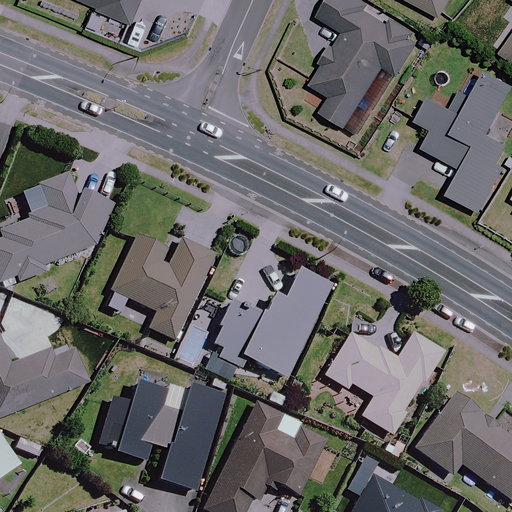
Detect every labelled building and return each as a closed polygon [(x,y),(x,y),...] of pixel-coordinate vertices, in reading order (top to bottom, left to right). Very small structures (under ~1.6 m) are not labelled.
[(81,0),(95,5),(93,9),(131,25),(141,0),(81,0)] [(368,7),(355,0),(330,0),(318,21),(341,35),(310,88),(330,100),(321,114),(361,138),(397,75),(401,78),(420,46),(406,38),(410,32),(390,21),(387,26),(365,13),(368,7)] [(404,0),(440,19),(450,0),(404,0)] [(511,39),(501,55),(511,62),(511,39)] [(511,90),(485,76),(463,118),(450,111),(429,99),(416,122),(433,131),(423,150),(462,171),(448,196),(480,213),(504,167),(498,164),(507,147),(487,136),(511,91),(511,90)] [(73,198),(64,175),(34,187),(45,215),(0,232),(0,240),(0,241),(0,290),(41,275),(39,269),(93,248),(110,209),(81,195),(73,198)] [(170,254),(134,238),(109,294),(154,314),(146,331),(172,343),(211,257),(176,241),(170,254)] [(327,288),(296,273),(281,302),(271,297),(260,320),(229,305),(209,346),(220,351),(215,360),(238,371),(242,361),(283,381),(327,288)] [(0,418),(83,387),(61,328),(20,344),(26,360),(7,368),(0,348),(0,418)] [(358,419),(387,436),(390,438),(404,415),(400,413),(418,383),(422,385),(440,354),(410,336),(394,363),(348,335),(322,378),(345,392),(349,386),(370,399),(358,419)] [(162,393),(135,385),(128,406),(111,401),(97,450),(143,463),(148,447),(164,452),(155,483),(192,494),(220,398),(187,388),(186,393),(164,387),(162,393)] [(511,440),(451,396),(411,450),(450,478),(458,466),(511,505),(511,440)] [(281,418),(252,405),(201,511),(244,511),(249,502),(256,505),(265,484),(297,499),(323,442),(298,431),(292,444),(273,436),(281,418)] [(38,450),(17,439),(12,448),(32,459),(38,450)] [(0,478),(16,467),(0,443),(0,478)] [(351,511),(428,511),(370,479),(351,511)]
